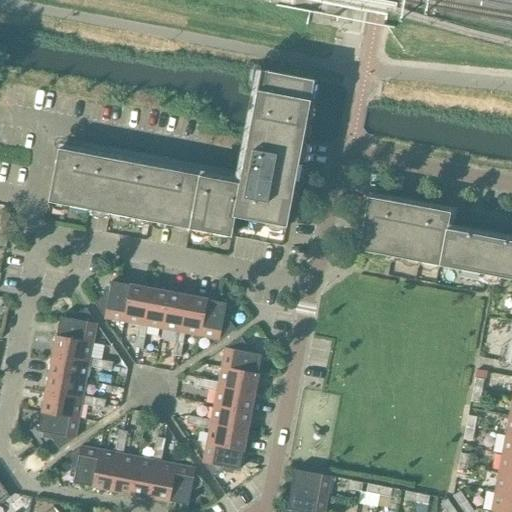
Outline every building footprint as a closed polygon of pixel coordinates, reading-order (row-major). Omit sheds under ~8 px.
[(287,226),(303,139),(314,80),(261,70),(240,183),(59,149),(49,202),(231,236),(235,216),(287,226)] [(358,250),(391,256),(511,278),(511,351),(510,362),(511,362),(511,241),(447,229),(450,212),(368,197),(358,250)] [(124,321),(131,285),(111,281),(109,296),(104,296),(94,302),(105,318),(124,321)] [(150,289),(131,285),(124,321),(139,324),(137,335),(145,337),(148,326),(143,325),(150,289)] [(169,292),(150,289),(143,325),(148,326),(162,328),(169,292)] [(162,328),(177,331),(174,343),(183,344),(185,333),(181,332),(188,296),(169,292),(162,328)] [(207,299),(188,296),(181,332),(185,333),(200,335),(207,299)] [(220,339),(234,330),(235,329),(228,319),(224,318),(226,303),(207,299),(200,335),(220,339)] [(56,336),(92,343),(96,323),(86,308),(76,315),(75,319),(60,317),(56,336)] [(145,337),(137,335),(134,347),(143,349),(145,337)] [(92,343),(56,336),(53,355),(89,362),(90,357),(92,343)] [(222,367),(258,374),(262,355),(247,352),(248,347),(241,337),(225,348),(222,367)] [(183,344),(174,343),(172,355),(181,356),(183,344)] [(85,381),(88,366),(100,368),(101,360),(90,357),(89,362),(53,355),(49,374),(85,381)] [(101,360),(100,368),(112,371),(113,362),(101,360)] [(222,367),(219,382),(207,380),(206,388),(217,391),(218,386),(254,393),(258,374),(222,367)] [(85,381),(49,374),(46,393),(82,400),(83,395),(85,381)] [(206,388),(207,380),(195,377),(194,386),(206,388)] [(473,389),(482,391),(484,379),(475,377),(473,389)] [(251,412),(254,393),(218,386),(217,391),(214,405),(251,412)] [(482,391),(473,389),(471,402),(480,403),(482,391)] [(78,419),(81,404),(93,406),(94,397),(83,395),(82,400),(46,393),(42,412),(78,419)] [(94,397),(93,406),(105,408),(106,400),(94,397)] [(214,405),(212,419),(200,417),(198,426),(210,428),(211,424),(247,431),(251,412),(214,405)] [(78,419),(42,412),(38,431),(53,434),(52,439),(59,449),(75,438),(78,419)] [(198,426),(200,417),(188,415),(186,424),(198,426)] [(466,427),(475,429),(477,417),(468,415),(466,427)] [(243,450),(247,431),(211,424),(210,428),(207,443),(243,450)] [(475,429),(466,427),(464,439),(473,441),(475,429)] [(117,442),(126,443),(128,431),(119,430),(117,442)] [(511,435),(506,435),(502,454),(511,455),(511,435)] [(154,449),(163,450),(166,439),(157,437),(154,449)] [(112,490),(131,494),(138,458),(123,455),(126,443),(117,442),(115,453),(119,454),(112,490)] [(243,450),(207,443),(203,463),(214,478),(224,471),(224,467),(239,470),(243,450)] [(93,486),(100,450),(80,447),(65,457),(72,467),(76,468),(74,483),(93,486)] [(176,465),(161,462),(163,450),(154,449),(152,460),(157,461),(150,497),(169,501),(176,465)] [(93,486),(112,490),(119,454),(115,453),(100,450),(93,486)] [(459,465),(468,467),(470,454),(461,453),(459,465)] [(511,455),(502,454),(499,472),(511,474),(511,455)] [(131,494),(150,497),(157,461),(152,460),(138,458),(131,494)] [(205,484),(195,469),(176,465),(169,501),(188,505),(191,490),(196,490),(205,484)] [(468,467),(459,465),(457,477),(465,479),(468,467)] [(331,477),(294,470),(291,489),(327,496),(331,477)] [(511,494),(511,474),(499,472),(495,491),(511,494)] [(363,483),(351,480),(349,489),(361,492),(363,483)] [(0,483),(0,504),(10,497),(0,483)] [(378,495),(380,486),(368,484),(366,492),(378,495)] [(380,486),(378,495),(391,497),(392,488),(380,486)] [(323,511),(327,496),(291,489),(287,509),(302,511),(301,511),(323,511)] [(416,502),(418,493),(406,491),(404,500),(416,502)] [(460,506),(467,501),(461,491),(453,496),(460,506)] [(511,511),(511,494),(495,491),(492,511),(495,511),(511,511)] [(418,493),(416,502),(428,504),(430,496),(418,493)] [(445,511),(451,511),(455,509),(448,499),(441,504),(445,511)] [(467,501),(460,506),(464,511),(472,511),(474,511),(467,501)]
